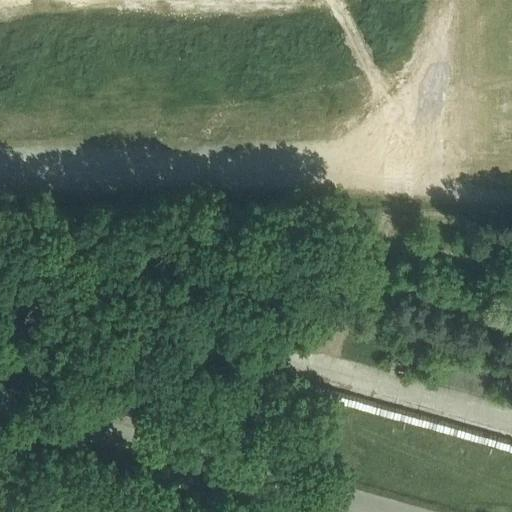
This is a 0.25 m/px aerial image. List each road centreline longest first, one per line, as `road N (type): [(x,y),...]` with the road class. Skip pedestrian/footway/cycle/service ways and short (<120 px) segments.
road 1 (track): [(511,198),(441,196),(331,158),(0,158)]
road 2 (unclassified): [(0,393),(417,511)]
road 3 (track): [(335,364),(511,420)]
